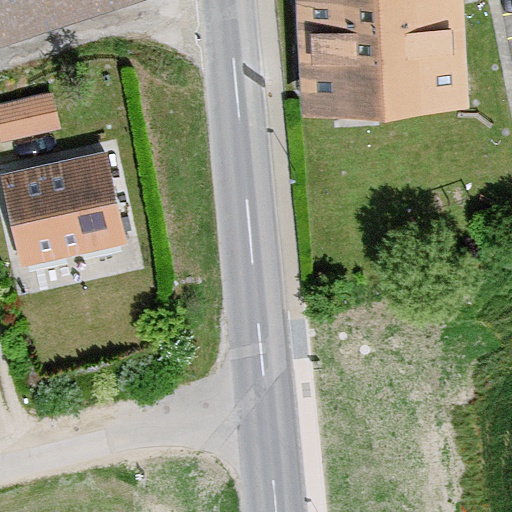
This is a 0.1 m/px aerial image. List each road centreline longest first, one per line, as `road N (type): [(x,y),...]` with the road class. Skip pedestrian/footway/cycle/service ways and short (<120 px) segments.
road 1 (secondary): [(265,511),(222,0)]
road 2 (track): [(253,411),(0,472)]
